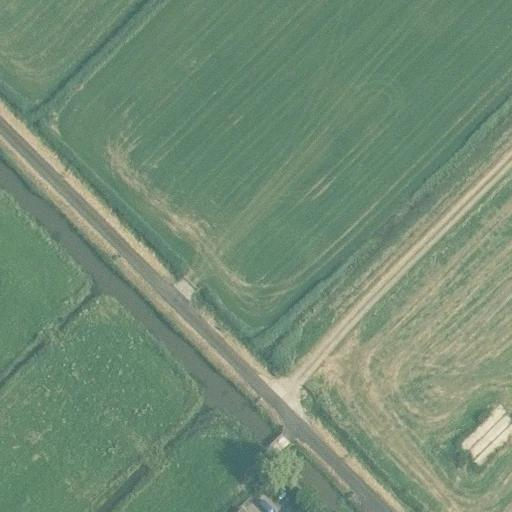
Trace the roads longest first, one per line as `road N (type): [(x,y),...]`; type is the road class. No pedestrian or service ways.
road 1 (unclassified): [(383,511),(0,127)]
road 2 (track): [(511,159),(274,402)]
